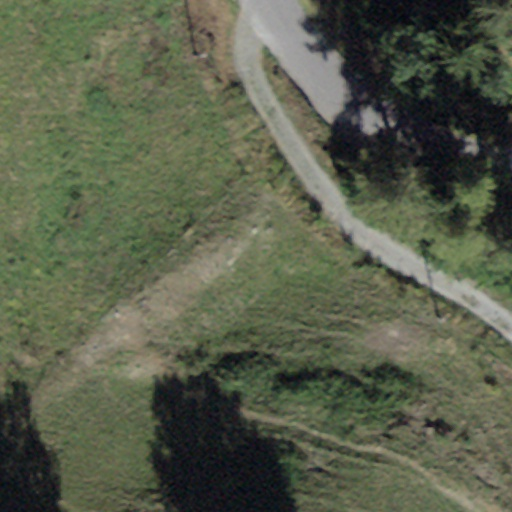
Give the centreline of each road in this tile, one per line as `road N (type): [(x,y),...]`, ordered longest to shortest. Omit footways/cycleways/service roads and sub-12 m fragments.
road 1 (track): [(260,0),(245,65),(311,183),(367,232),(470,294),(511,330)]
road 2 (unclassified): [(511,179),(442,162),(346,112),(265,0)]
